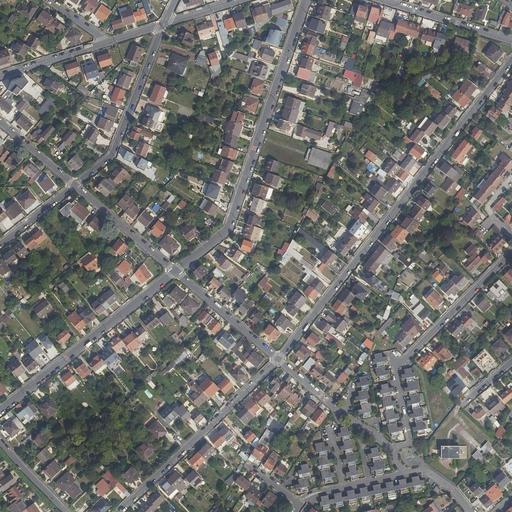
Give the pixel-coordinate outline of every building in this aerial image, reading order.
[(93,0),(87,0),(83,7),(87,10),(88,9),(89,8),(94,12),(99,4),(93,0)] [(142,0),(147,15),(152,14),(147,0),(142,0)] [(287,10),(291,9),(293,8),(290,0),(280,3),(283,12),(287,10)] [(140,12),(133,14),(136,22),(147,18),(144,10),(141,1),(137,3),(140,12)] [(273,15),(273,16),(287,21),(288,17),(278,13),(274,2),(271,3),(275,15),(273,15)] [(473,8),(455,2),(452,11),(470,17),(473,8)] [(252,9),(259,30),(269,20),(270,20),(273,16),(273,15),(269,3),(265,4),(265,5),(252,9)] [(19,11),(30,19),(37,8),(32,4),(28,9),(22,5),(19,11)] [(336,14),(337,10),(327,7),(320,4),(315,17),(327,21),(330,14),(331,14),(332,15),(333,15),(334,13),(336,14)] [(365,17),(368,18),(371,10),(367,8),(368,6),(360,4),(359,6),(357,12),(356,17),(355,18),(355,19),(363,21),(365,17)] [(481,8),(477,7),(474,16),(480,18),(479,20),(482,21),(483,19),(484,19),(487,8),(486,8),(486,6),(484,5),(483,7),(482,7),(481,8)] [(99,18),(104,22),(111,13),(102,6),(95,15),(99,18)] [(377,20),(378,21),(381,10),(372,8),(369,18),(373,19),(372,21),(376,23),(377,20)] [(124,26),(136,22),(133,14),(132,10),(120,13),(122,19),(124,26)] [(37,19),(47,26),(52,18),(43,11),(37,19)] [(237,29),(247,26),(243,13),(233,16),(234,18),(237,27),(237,29)] [(511,15),(507,13),(505,19),(501,25),(506,27),(511,15)] [(8,21),(13,24),(17,17),(13,14),(8,21)] [(56,20),(53,18),(46,27),(55,34),(58,30),(61,32),(64,28),(55,21),(56,20)] [(228,30),(237,27),(234,18),(232,19),(229,20),(226,21),(227,24),(226,25),(228,30)] [(122,19),(111,22),(114,30),(125,26),(124,26),(122,19)] [(310,23),(309,28),(319,31),(323,32),(326,25),(321,23),(322,22),(313,19),(312,23),(310,23)] [(395,31),(405,33),(407,24),(408,23),(399,21),(397,25),(393,24),(393,25),(392,26),(389,38),(388,38),(393,39),(395,31)] [(199,37),(215,32),(212,22),(196,27),(199,37)] [(224,44),(228,43),(222,22),(217,23),(224,44)] [(392,26),(380,23),(379,27),(377,34),(383,36),(389,38),(392,26)] [(405,34),(417,38),(420,28),(407,24),(405,33),(405,34)] [(370,42),(374,43),(376,37),(377,34),(379,27),(375,25),(373,31),(370,42)] [(75,31),(72,28),(66,37),(73,42),(77,42),(81,35),(75,31)] [(437,32),(431,30),(431,32),(428,31),(423,29),(421,38),(434,43),(434,41),(437,32)] [(282,34),(270,30),(268,38),(267,38),(265,43),(278,47),(282,34)] [(188,40),(190,34),(182,31),(178,42),(191,47),(193,41),(191,40),(188,40)] [(309,32),(307,37),(309,38),(308,43),(315,45),(318,35),(309,32)] [(447,35),(437,32),(434,41),(444,44),(447,35)] [(33,35),(26,46),(30,48),(34,51),(41,40),(38,38),(33,35)] [(456,37),(453,47),(460,49),(459,51),(464,53),(468,41),(456,37)] [(261,47),(262,42),(255,39),(251,38),(249,42),(254,43),(252,48),(260,51),(262,47),(261,47)] [(24,58),(30,48),(26,46),(18,41),(12,51),(24,58)] [(315,51),(318,52),(319,48),(304,44),(301,52),(312,56),(313,53),(314,48),(315,49),(315,51)] [(139,55),(142,48),(133,45),(127,59),(132,61),(130,65),(136,68),(141,56),(139,55)] [(493,45),(485,55),(494,62),(502,53),(493,45)] [(235,48),(227,56),(229,60),(232,56),(236,53),(238,51),(235,48)] [(265,50),(261,59),(271,63),(274,53),(265,50)] [(7,51),(0,52),(0,65),(10,62),(7,51)] [(245,51),(244,55),(249,57),(255,59),(257,54),(245,51)] [(212,67),(209,67),(212,76),(212,75),(215,72),(222,66),(219,64),(216,53),(208,56),(212,67)] [(110,54),(98,58),(101,68),(113,64),(110,54)] [(174,55),(172,61),(185,66),(187,60),(174,55)] [(203,62),(208,64),(205,57),(199,55),(197,60),(203,62)] [(310,71),(314,59),(304,56),(300,68),(310,71)] [(346,64),(344,70),(347,71),(351,72),(352,70),(355,60),(351,58),(349,65),(346,64)] [(185,68),(185,66),(172,61),(172,62),(170,61),(167,69),(180,74),(182,67),(185,68)] [(483,73),(491,79),(495,74),(478,61),(474,66),(483,73)] [(77,62),(73,63),(73,64),(65,67),(69,79),(76,76),(75,74),(80,72),(77,62)] [(264,79),(265,80),(269,68),(254,63),(251,75),(264,79)] [(215,78),(226,67),(223,66),(222,66),(215,72),(212,75),(215,78)] [(88,80),(89,80),(100,76),(99,73),(97,67),(85,71),(88,80)] [(308,81),(308,80),(311,71),(310,71),(300,68),(297,77),(308,81)] [(118,84),(127,88),(134,73),(124,69),(122,74),(124,75),(119,81),(118,84)] [(311,71),(308,80),(313,82),(317,73),(311,71)] [(357,74),(353,86),(360,88),(364,76),(357,74)] [(263,82),(264,79),(251,75),(250,78),(254,79),(250,90),(261,94),(264,83),(263,82)] [(63,84),(49,76),(44,86),(50,90),(50,91),(55,93),(58,87),(61,88),(63,84)] [(100,76),(89,80),(90,83),(98,80),(99,85),(102,82),(101,80),(100,76)] [(404,79),(392,76),(388,87),(403,82),(404,79)] [(16,82),(10,84),(8,90),(21,99),(24,96),(19,93),(22,91),(29,83),(25,79),(21,81),(20,80),(16,82)] [(469,98),(477,88),(477,87),(468,80),(460,91),(469,98)] [(511,100),(511,81),(507,87),(508,88),(503,94),(504,95),(511,100)] [(313,98),(316,88),(304,83),(301,94),(313,98)] [(382,86),(375,84),(374,87),(372,92),(381,89),(382,86)] [(77,89),(87,96),(91,92),(80,85),(79,86),(77,89)] [(166,89),(156,85),(150,100),(160,104),(166,89)] [(123,99),(125,91),(111,86),(110,90),(115,92),(113,95),(116,96),(116,98),(119,99),(119,98),(123,99)] [(438,98),(441,94),(431,86),(428,90),(438,98)] [(359,99),(358,102),(365,104),(372,92),(365,90),(363,89),(359,99)] [(29,103),(33,98),(22,91),(19,93),(24,96),(21,99),(23,100),(29,103)] [(368,106),(377,96),(372,92),(365,104),(368,106)] [(257,101),(258,97),(249,94),(245,93),(242,101),(247,102),(244,109),(255,112),(258,101),(257,101)] [(463,107),(469,99),(462,93),(455,101),(463,107)] [(509,108),(511,104),(511,100),(504,95),(500,100),(501,101),(497,107),(503,112),(506,114),(510,108),(509,108)] [(51,96),(38,111),(44,117),(57,102),(51,96)] [(2,98),(0,100),(0,106),(8,114),(13,108),(2,98)] [(289,98),(286,106),(298,111),(299,111),(301,112),(304,103),(301,102),(289,98)] [(23,100),(16,108),(21,112),(29,103),(23,100)] [(355,108),(362,111),(365,104),(358,102),(357,102),(355,108)] [(113,122),(118,109),(105,103),(103,106),(109,108),(105,119),(113,122)] [(295,124),(299,111),(298,111),(286,106),(281,120),(288,122),(292,123),(295,124)] [(153,120),(157,121),(161,111),(150,107),(148,111),(146,117),(153,120)] [(450,107),(444,114),(451,119),(457,112),(450,107)] [(493,107),(488,114),(495,120),(501,113),(493,107)] [(241,125),(244,114),(235,110),(231,122),(242,126),(242,125),(241,125)] [(443,130),(451,119),(444,114),(442,112),(433,123),(437,126),(438,127),(443,130)] [(408,113),(405,118),(412,123),(415,119),(408,113)] [(22,115),(16,123),(27,132),(34,124),(22,115)] [(113,126),(114,123),(113,122),(105,119),(101,117),(98,128),(109,132),(112,126),(113,126)] [(155,130),(159,131),(162,125),(157,123),(158,122),(157,121),(153,120),(146,117),(145,117),(142,125),(150,128),(155,130)] [(286,128),(288,122),(281,120),(280,119),(277,127),(285,130),(286,128)] [(429,137),(437,126),(433,123),(429,119),(423,126),(421,124),(418,128),(425,134),(429,137)] [(238,138),(242,126),(231,122),(229,122),(225,133),(228,134),(238,138)] [(326,135),(330,136),(335,123),(330,122),(326,135)] [(84,138),(91,127),(87,125),(80,136),(84,138)] [(141,130),(142,129),(134,126),(130,138),(138,141),(140,134),(151,139),(153,135),(141,130)] [(307,135),(309,129),(300,126),(297,136),(305,138),(306,135),(307,135)] [(437,126),(429,137),(430,138),(438,127),(437,126)] [(40,135),(39,134),(38,133),(37,132),(36,131),(32,135),(36,138),(37,140),(40,143),(44,139),(45,140),(54,130),(50,127),(44,134),(42,132),(41,133),(40,132),(40,133),(41,134),(40,135)] [(93,144),(100,133),(91,127),(84,138),(87,140),(90,142),(93,144)] [(417,145),(425,134),(418,128),(409,139),(417,145)] [(476,128),(473,131),(470,135),(476,140),(482,132),(476,128)] [(59,148),(62,150),(68,144),(69,146),(77,137),(70,130),(62,139),(65,141),(59,148)] [(236,143),(238,138),(228,134),(225,143),(227,144),(226,147),(235,150),(236,147),(235,146),(236,143)] [(414,148),(408,156),(409,156),(417,162),(424,152),(416,146),(417,145),(409,139),(406,136),(404,139),(414,148)] [(464,141),(457,149),(465,155),(468,157),(474,148),(471,146),(464,141)] [(142,143),(140,142),(136,152),(145,157),(150,146),(147,145),(142,143)] [(4,150),(0,147),(0,146),(0,160),(2,162),(9,153),(4,149),(4,150)] [(235,160),(238,151),(235,150),(226,147),(224,146),(223,150),(220,149),(218,154),(221,155),(235,160)] [(312,150),(308,161),(308,163),(326,170),(331,155),(312,148),(312,150)] [(392,155),(399,160),(403,154),(396,149),(392,155)] [(459,162),(465,155),(457,149),(451,157),(459,162)] [(124,150),(121,158),(129,162),(132,154),(124,150)] [(372,162),(376,156),(368,150),(364,156),(372,162)] [(404,163),(409,156),(408,156),(405,153),(400,160),(404,163)] [(8,166),(14,170),(23,160),(17,155),(16,156),(13,154),(1,167),(6,171),(8,168),(7,167),(8,166)] [(76,155),(68,162),(77,171),(84,164),(76,155)] [(130,164),(143,169),(147,161),(133,155),(130,164)] [(465,155),(459,162),(462,165),(466,160),(468,161),(470,159),(469,158),(468,157),(465,155)] [(404,163),(401,167),(402,168),(408,173),(417,162),(409,156),(404,163)] [(511,162),(506,157),(503,161),(502,161),(499,165),(508,172),(511,169),(510,169),(511,167),(511,162)] [(231,171),(234,162),(223,159),(219,171),(227,174),(229,174),(230,171),(231,171)] [(275,176),(279,162),(269,159),(265,172),(269,174),(275,176)] [(27,167),(25,169),(24,171),(35,181),(42,173),(30,163),(27,167)] [(444,164),(439,170),(447,176),(452,169),(444,164)] [(459,175),(462,171),(455,165),(452,169),(458,174),(459,175)] [(506,176),(508,172),(499,165),(495,169),(496,170),(493,173),(502,180),(503,181),(505,178),(504,177),(505,175),(506,176)] [(119,166),(109,177),(118,184),(124,177),(127,173),(119,166)] [(336,169),(332,166),(326,178),(328,180),(336,169)] [(383,171),(389,176),(393,171),(386,167),(383,171)] [(404,182),(410,174),(408,173),(402,168),(396,176),(404,182)] [(449,177),(453,181),(458,174),(452,169),(447,176),(449,177)] [(21,173),(19,170),(12,178),(15,180),(21,173)] [(223,185),(227,174),(219,171),(216,170),(212,182),(223,185)] [(490,177),(487,182),(495,188),(498,185),(497,185),(499,183),(499,184),(502,180),(493,173),(492,173),(489,177),(490,177)] [(277,187),(280,177),(275,176),(269,174),(266,183),(277,187)] [(380,186),(382,184),(372,175),(370,178),(376,183),(380,186)] [(450,196),(458,185),(453,181),(449,177),(446,181),(447,182),(442,189),(450,196)] [(15,180),(12,178),(7,184),(9,186),(12,183),(13,183),(15,181),(15,180)] [(48,178),(40,185),(46,192),(54,185),(48,178)] [(395,193),(401,185),(392,178),(386,186),(384,189),(386,191),(387,192),(390,194),(392,191),(395,193)] [(95,188),(106,198),(113,189),(103,180),(101,183),(100,182),(95,188)] [(431,197),(439,187),(431,181),(423,191),(431,197)] [(487,182),(486,181),(480,189),(480,190),(488,196),(491,193),(490,193),(492,191),(493,192),(496,189),(495,188),(487,182)] [(369,191),(379,199),(386,191),(384,189),(380,186),(376,183),(369,191)] [(210,184),(206,195),(216,199),(219,188),(210,184)] [(265,198),(268,188),(256,184),(252,194),(265,198)] [(488,196),(480,190),(474,198),(476,199),(472,204),(478,210),(482,205),(485,201),(484,201),(486,199),(488,196)] [(381,200),(387,192),(386,191),(379,199),(381,200)] [(29,192),(18,200),(25,209),(36,200),(29,192)] [(368,201),(363,208),(369,213),(370,213),(379,202),(368,194),(364,198),(368,201)] [(119,203),(127,210),(132,204),(133,202),(125,195),(119,203)] [(421,197),(416,204),(417,205),(425,211),(426,210),(430,213),(433,209),(432,208),(433,206),(431,204),(421,197)] [(260,214),(265,201),(255,198),(254,202),(252,207),(251,211),(260,214)] [(500,206),(506,201),(502,198),(497,203),(492,209),(495,212),(500,206)] [(213,216),(218,207),(209,201),(205,199),(199,207),(203,210),(213,216)] [(83,221),(90,213),(75,200),(73,202),(76,205),(71,211),(73,212),(70,215),(76,219),(77,217),(83,221)] [(327,200),(322,206),(333,215),(338,209),(327,200)] [(161,208),(164,211),(170,204),(167,201),(161,208)] [(178,206),(184,210),(189,205),(183,201),(178,206)] [(76,205),(73,202),(71,204),(69,202),(59,211),(66,219),(70,215),(73,212),(71,211),(76,205)] [(11,221),(23,211),(16,203),(13,205),(14,206),(8,211),(7,210),(4,212),(8,217),(11,221)] [(139,210),(132,204),(127,210),(125,212),(133,218),(139,210)] [(417,223),(426,212),(425,211),(417,205),(414,208),(415,209),(409,216),(417,223)] [(359,212),(352,206),(347,213),(353,217),(356,220),(359,222),(363,225),(366,222),(365,221),(367,218),(366,217),(359,212)] [(359,212),(366,217),(369,213),(363,208),(359,212)] [(469,215),(461,223),(466,227),(468,225),(471,228),(476,222),(480,216),(473,209),(468,214),(469,215)] [(153,219),(144,211),(137,219),(146,227),(153,219)] [(92,215),(90,213),(83,221),(85,224),(92,215)] [(203,217),(206,215),(203,214),(198,218),(199,219),(196,222),(204,231),(207,229),(208,230),(214,225),(209,219),(206,221),(203,217)] [(95,218),(93,215),(92,215),(85,224),(83,227),(86,229),(87,228),(89,226),(95,218)] [(250,215),(247,224),(248,225),(255,227),(258,218),(250,215)] [(410,235),(418,224),(417,223),(409,216),(408,216),(400,227),(408,233),(410,235)] [(105,225),(95,218),(89,226),(94,230),(98,233),(105,225)] [(151,231),(159,237),(166,228),(159,222),(151,231)] [(359,222),(350,233),(358,239),(366,228),(363,225),(359,222)] [(200,234),(191,223),(180,231),(187,240),(195,234),(197,237),(200,234)] [(323,224),(321,227),(330,234),(332,231),(323,224)] [(390,236),(398,225),(397,224),(388,235),(390,236)] [(248,225),(244,237),(247,238),(256,242),(261,229),(255,227),(248,225)] [(400,244),(408,233),(400,227),(398,225),(390,236),(396,241),(400,244)] [(491,229),(496,234),(500,231),(494,225),(491,229)] [(321,252),(325,247),(299,227),(297,232),(321,252)] [(39,231),(32,237),(38,245),(46,239),(39,231)] [(479,231),(474,235),(479,241),(484,236),(479,231)] [(349,249),(358,239),(350,233),(342,244),(349,249)] [(389,249),(396,241),(390,236),(388,235),(382,243),(389,249)] [(496,253),(505,243),(498,236),(489,246),(496,253)] [(31,250),(38,245),(32,237),(25,243),(31,250)] [(173,254),(177,250),(176,249),(178,246),(167,237),(160,245),(166,251),(168,249),(173,254)] [(255,249),(257,242),(256,242),(247,238),(246,241),(244,240),(242,249),(250,252),(252,247),(255,249)] [(123,251),(125,253),(129,250),(126,248),(127,247),(119,240),(112,248),(113,248),(110,252),(117,258),(123,251)] [(293,249),(297,243),(293,240),(290,244),(287,249),(286,252),(292,256),(307,268),(311,271),(314,268),(302,258),(303,256),(293,249)] [(21,258),(28,252),(21,243),(13,248),(21,258)] [(344,256),(349,249),(342,244),(337,250),(344,256)] [(475,252),(478,250),(476,248),(472,245),(465,251),(470,257),(468,259),(470,261),(465,266),(472,272),(483,262),(485,263),(492,256),(488,252),(486,254),(485,253),(484,255),(484,256),(481,259),(475,252)] [(229,250),(226,254),(237,261),(242,253),(233,247),(230,251),(229,250)] [(378,249),(372,257),(381,264),(387,256),(378,249)] [(420,259),(426,253),(424,250),(417,256),(420,259)] [(10,251),(4,256),(12,267),(19,261),(10,251)] [(329,268),(337,257),(330,251),(324,258),(321,261),(323,263),(327,266),(329,268)] [(284,266),(292,256),(286,252),(283,255),(278,261),(284,266)] [(89,272),(101,262),(95,255),(94,253),(81,263),(89,272)] [(226,269),(231,263),(223,256),(217,262),(226,269)] [(409,263),(407,261),(400,256),(397,259),(408,268),(413,262),(411,261),(409,263)] [(372,274),(381,264),(372,257),(363,267),(368,271),(372,274)] [(1,259),(0,260),(0,272),(2,276),(10,270),(1,259)] [(416,264),(413,262),(408,268),(413,271),(416,267),(414,266),(416,264)] [(123,263),(118,268),(126,275),(127,273),(126,272),(129,269),(123,263)] [(322,272),(327,266),(323,263),(318,269),(322,272)] [(147,268),(142,264),(135,273),(142,283),(150,276),(145,269),(147,268)] [(202,266),(194,273),(200,279),(207,272),(202,266)] [(439,282),(445,276),(437,267),(435,269),(437,271),(432,276),(439,282)] [(212,272),(220,279),(223,274),(216,268),(212,272)] [(315,279),(318,276),(311,271),(307,268),(304,271),(307,274),(303,280),(309,286),(318,293),(324,285),(315,279)] [(372,274),(368,271),(366,275),(365,276),(364,275),(361,279),(373,288),(376,283),(377,284),(380,280),(378,279),(372,274)] [(120,281),(122,280),(114,272),(111,275),(118,284),(122,289),(125,285),(120,281)] [(455,277),(451,281),(460,291),(466,285),(465,284),(467,282),(460,276),(457,279),(455,277)] [(212,287),(217,291),(222,284),(214,278),(207,285),(211,288),(212,287)] [(122,289),(124,291),(132,282),(129,280),(127,282),(125,285),(122,289)] [(264,291),(267,293),(272,288),(266,284),(262,280),(259,284),(266,290),(264,291)] [(494,287),(493,286),(489,289),(491,291),(487,295),(493,301),(497,297),(499,298),(501,296),(504,299),(508,294),(505,292),(508,289),(499,280),(495,283),(497,285),(494,287)] [(51,281),(41,288),(42,290),(52,282),(51,281)] [(453,292),(456,295),(460,291),(451,281),(442,290),(448,297),(451,294),(453,292)] [(352,290),(350,292),(354,296),(361,301),(369,290),(359,282),(357,285),(356,285),(355,285),(353,287),(353,288),(352,290)] [(65,283),(59,287),(64,293),(70,289),(65,283)] [(313,300),(318,293),(309,286),(303,293),(313,300)] [(170,295),(180,303),(186,296),(176,287),(170,295)] [(221,296),(227,301),(230,298),(233,294),(224,287),(217,294),(220,296),(221,296)] [(233,294),(230,298),(234,300),(235,299),(240,304),(247,296),(238,288),(233,294)] [(346,306),(354,296),(350,292),(346,289),(338,300),(346,306)] [(111,290),(98,300),(105,309),(118,299),(111,290)] [(299,310),(307,300),(297,292),(290,302),(293,304),(299,310)] [(393,292),(391,299),(398,302),(400,294),(393,292)] [(434,292),(426,299),(435,308),(443,301),(434,292)] [(30,294),(20,302),(23,305),(33,298),(30,294)] [(165,297),(163,301),(169,309),(173,304),(165,297)] [(414,305),(419,301),(415,297),(410,301),(414,305)] [(482,311),(489,304),(483,297),(475,304),(482,311)] [(189,298),(182,307),(192,315),(199,307),(189,298)] [(98,315),(105,309),(98,300),(91,306),(98,315)] [(247,304),(244,301),(238,308),(245,314),(251,307),(254,303),(250,300),(247,304)] [(341,314),(346,306),(338,300),(332,307),(341,314)] [(46,301),(34,310),(41,318),(53,309),(46,301)] [(20,302),(10,310),(13,313),(23,305),(20,302)] [(297,313),(299,310),(293,304),(287,312),(293,317),(294,315),(297,313)] [(489,304),(482,311),(485,313),(491,306),(489,304)] [(182,315),(176,307),(171,312),(177,319),(182,315)] [(92,321),(96,318),(89,308),(79,316),(86,325),(92,320),(92,321)] [(425,308),(417,315),(423,320),(430,313),(425,308)] [(198,319),(206,326),(213,318),(204,311),(198,319)] [(250,319),(257,324),(262,318),(263,317),(257,311),(250,319)] [(475,316),(474,315),(471,312),(470,311),(463,317),(466,319),(465,320),(468,323),(475,316)] [(79,331),(86,325),(79,316),(75,312),(68,318),(79,331)] [(168,312),(158,320),(160,322),(164,327),(174,319),(168,312)] [(149,331),(160,322),(158,320),(158,319),(154,314),(143,323),(149,331)] [(333,324),(331,326),(331,327),(340,334),(344,329),(348,324),(342,320),(338,316),(336,319),(329,314),(327,316),(326,318),(333,324)] [(183,315),(178,321),(185,329),(191,322),(183,315)] [(284,330),(291,322),(282,315),(276,324),(284,330)] [(345,316),(342,320),(348,324),(349,325),(351,321),(345,316)] [(221,326),(213,318),(206,326),(215,334),(221,326)] [(384,330),(393,320),(390,318),(378,331),(383,336),(386,332),(384,330)] [(412,320),(403,330),(404,332),(411,338),(421,329),(412,320)] [(327,333),(331,327),(331,326),(323,321),(320,325),(322,326),(320,329),(326,334),(327,333)] [(462,330),(463,332),(465,330),(466,328),(465,327),(458,321),(448,331),(455,338),(462,330)] [(485,325),(490,330),(493,327),(488,321),(485,325)] [(265,331),(275,340),(281,333),(270,324),(265,331)] [(138,331),(135,334),(141,341),(149,335),(142,327),(138,330),(138,331)] [(462,330),(455,338),(458,340),(465,333),(463,332),(462,330)] [(66,331),(56,339),(61,345),(71,337),(66,331)] [(226,352),(229,354),(231,351),(237,344),(235,342),(235,341),(232,338),(233,338),(228,334),(228,335),(225,332),(224,333),(222,331),(213,341),(217,343),(218,341),(228,349),(226,352)] [(133,332),(122,340),(125,344),(134,355),(145,346),(141,341),(135,334),(133,332)] [(398,341),(394,346),(399,351),(403,347),(404,347),(412,339),(411,338),(404,332),(396,340),(398,341)] [(312,333),(306,341),(314,347),(320,339),(312,333)] [(328,334),(326,338),(334,344),(338,348),(341,344),(328,334)] [(38,340),(46,350),(53,344),(45,335),(38,340)] [(118,336),(108,344),(111,346),(116,353),(125,344),(122,340),(118,336)] [(244,343),(240,340),(237,344),(231,351),(234,353),(237,357),(243,363),(247,359),(254,352),(250,349),(244,357),(239,353),(242,349),(240,347),(244,343)] [(500,340),(491,347),(499,356),(507,349),(500,340)] [(35,341),(25,349),(34,359),(43,352),(35,341)] [(312,352),(303,345),(296,353),(305,360),(312,352)] [(111,346),(99,355),(106,364),(107,366),(119,357),(116,353),(111,346)] [(441,346),(434,353),(439,358),(440,357),(443,360),(445,358),(447,360),(451,356),(447,353),(449,351),(446,349),(445,350),(441,346)] [(484,351),(474,360),(483,370),(493,361),(484,351)] [(203,361),(209,356),(204,352),(200,357),(203,361)] [(263,359),(254,352),(247,359),(249,361),(256,367),(263,359)] [(305,360),(296,353),(295,355),(304,362),(305,360)] [(378,368),(375,369),(377,377),(379,377),(380,381),(387,380),(386,375),(390,374),(389,370),(385,371),(385,367),(384,366),(384,362),(388,361),(387,357),(383,358),(382,354),(375,355),(376,359),(373,360),(374,364),(376,364),(378,368)] [(420,363),(427,370),(434,363),(433,363),(436,360),(430,354),(427,357),(427,356),(420,363)] [(94,359),(88,364),(92,368),(95,372),(106,364),(99,355),(94,359)] [(23,364),(24,365),(32,359),(30,356),(25,360),(26,360),(23,362),(23,364)] [(455,369),(452,371),(458,378),(461,381),(468,374),(464,369),(466,367),(465,365),(468,363),(464,357),(458,362),(453,367),(455,369)] [(449,367),(456,360),(454,358),(447,364),(449,367)] [(17,378),(26,370),(18,359),(8,367),(17,378)] [(32,359),(24,365),(30,372),(38,366),(32,359)] [(317,364),(311,359),(304,367),(310,372),(317,365),(317,364)] [(168,371),(176,364),(174,361),(167,367),(166,368),(168,371)] [(83,364),(76,370),(81,376),(88,371),(83,364)] [(106,364),(95,372),(97,375),(107,366),(106,364)] [(315,375),(319,380),(320,379),(326,373),(317,365),(310,372),(310,373),(314,377),(315,375)] [(236,366),(233,369),(235,370),(231,374),(238,382),(245,375),(236,366)] [(348,367),(338,379),(342,383),(352,371),(348,367)] [(97,380),(99,378),(97,375),(95,372),(92,368),(89,370),(97,380)] [(407,383),(408,388),(404,388),(405,393),(409,392),(410,396),(411,401),(407,401),(408,406),(412,405),(413,410),(414,414),(410,414),(411,419),(415,418),(415,423),(416,427),(412,428),(414,432),(417,431),(418,436),(425,434),(424,430),(427,429),(426,425),(423,425),(422,421),(421,417),(424,416),(422,408),(420,408),(419,403),(421,403),(419,394),(417,395),(416,390),(418,390),(416,381),(414,382),(413,377),(415,377),(414,372),(412,373),(412,369),(404,370),(405,374),(401,375),(402,380),(406,379),(407,383)] [(11,384),(7,387),(13,393),(17,390),(12,383),(17,379),(10,371),(4,376),(11,384)] [(70,388),(81,380),(76,374),(73,376),(70,372),(62,378),(70,388)] [(336,380),(327,372),(326,373),(320,379),(330,387),(336,380)] [(271,389),(275,392),(283,383),(276,377),(271,383),(274,386),(271,389)] [(361,405),(362,410),(358,410),(359,415),(362,414),(364,418),(371,417),(370,412),(372,412),(370,403),(368,404),(367,399),(369,399),(367,390),(369,390),(368,385),(370,385),(369,380),(367,381),(367,377),(359,378),(360,382),(356,383),(357,387),(361,387),(362,391),(358,392),(359,396),(355,397),(356,402),(360,401),(361,405)] [(208,397),(208,398),(218,388),(217,387),(209,378),(199,388),(208,397)] [(455,397),(467,387),(461,381),(458,378),(455,381),(459,386),(451,392),(455,397)] [(226,379),(217,387),(218,388),(224,394),(233,386),(226,379)] [(49,389),(53,392),(60,385),(57,382),(49,389)] [(92,383),(87,388),(90,392),(95,387),(92,383)] [(203,401),(208,397),(199,388),(195,383),(190,388),(194,392),(189,397),(198,407),(203,402),(203,401)] [(380,390),(381,395),(383,394),(384,399),(382,399),(384,408),(386,407),(387,412),(385,412),(386,421),(388,421),(389,425),(387,425),(389,434),(391,433),(392,438),(399,436),(398,432),(402,431),(401,427),(397,427),(397,423),(396,419),(400,418),(399,414),(395,414),(394,410),(393,406),(397,405),(396,400),(392,401),(391,397),(390,392),(394,392),(393,388),(393,387),(389,388),(388,384),(381,385),(382,390),(380,390)] [(287,385),(280,393),(288,399),(293,392),(294,391),(287,385)] [(263,389),(254,398),(262,406),(271,398),(271,397),(263,389)] [(299,397),(293,392),(288,399),(287,400),(294,407),(300,400),(298,398),(299,397)] [(504,394),(500,397),(505,404),(509,401),(504,394)] [(49,399),(39,407),(48,418),(58,410),(49,399)] [(496,399),(486,407),(487,408),(489,410),(493,415),(503,407),(496,399)] [(251,400),(244,406),(246,408),(251,414),(253,415),(259,409),(251,400)] [(305,408),(313,413),(318,407),(310,401),(305,408)] [(35,418),(40,413),(31,402),(28,404),(28,407),(24,410),(31,418),(33,416),(35,418)] [(29,422),(32,420),(31,418),(24,410),(20,404),(16,407),(20,413),(17,415),(20,419),(23,417),(29,422)] [(169,423),(178,415),(170,406),(161,414),(169,423)] [(472,414),(475,418),(478,416),(479,418),(485,413),(483,412),(484,411),(481,407),(479,410),(478,409),(476,410),(476,412),(475,413),(474,412),(472,414)] [(115,408),(108,415),(111,419),(117,411),(115,408)] [(197,424),(204,418),(197,410),(192,415),(185,408),(178,415),(185,422),(190,417),(197,424)] [(245,419),(251,414),(246,408),(239,414),(240,414),(238,417),(245,425),(248,422),(245,419)] [(278,412),(288,422),(290,418),(280,408),(278,412)] [(313,413),(305,408),(301,413),(309,419),(313,413)] [(494,416),(493,415),(489,410),(487,408),(484,411),(483,412),(485,413),(479,418),(482,421),(485,423),(494,416)] [(270,409),(267,412),(271,416),(273,419),(276,415),(270,409)] [(10,419),(15,415),(11,410),(6,414),(10,419)] [(318,410),(312,420),(319,425),(326,415),(318,410)] [(271,416),(264,427),(266,430),(273,419),(271,416)] [(296,419),(292,416),(290,418),(288,422),(292,425),(296,419)] [(17,426),(21,423),(17,418),(5,428),(12,437),(20,430),(17,426)] [(159,434),(164,430),(156,421),(148,428),(157,439),(161,435),(159,434)] [(288,431),(292,425),(288,422),(284,429),(288,431)] [(263,426),(257,437),(260,441),(266,430),(264,427),(263,426)] [(225,427),(218,433),(225,440),(225,441),(232,435),(225,427)] [(337,434),(338,438),(342,437),(343,441),(344,446),(340,447),(341,451),(345,450),(346,454),(346,455),(347,459),(343,460),(344,464),(348,463),(349,467),(350,472),(346,473),(347,477),(351,476),(351,481),(359,479),(358,475),(360,474),(359,470),(357,470),(356,466),(355,462),(357,461),(355,453),(353,453),(352,449),(354,448),(352,439),(350,440),(349,436),(351,435),(350,431),(348,431),(347,427),(340,428),(341,433),(337,434)] [(161,435),(157,439),(159,440),(167,433),(164,430),(159,434),(161,435)] [(249,443),(256,437),(250,431),(243,437),(249,443)] [(48,439),(42,432),(37,436),(34,438),(33,439),(39,447),(48,439)] [(217,448),(225,440),(218,433),(217,433),(210,440),(217,448)] [(22,442),(25,446),(33,439),(34,438),(31,435),(22,442)] [(149,455),(155,449),(147,440),(136,450),(145,460),(148,457),(149,456),(149,455)] [(320,457),(318,458),(320,466),(322,466),(323,470),(321,471),(322,479),(324,479),(325,484),(333,482),(332,477),(335,477),(334,472),(331,473),(330,469),(330,468),(329,464),(333,463),(332,459),(328,460),(327,456),(327,455),(326,451),(330,450),(329,446),(325,447),(324,442),(315,445),(317,453),(319,453),(320,457)] [(128,458),(130,456),(119,443),(116,446),(128,458)] [(204,460),(215,450),(208,443),(202,449),(198,453),(204,460)] [(268,449),(258,443),(253,451),(252,453),(258,456),(257,457),(261,460),(268,449)] [(493,448),(487,443),(481,449),(487,454),(490,452),(493,448)] [(441,460),(460,459),(460,447),(441,447),(441,460)] [(52,456),(44,448),(37,455),(45,463),(52,456)] [(370,468),(371,472),(375,471),(376,475),(383,474),(383,470),(385,469),(383,460),(381,461),(380,457),(382,456),(381,451),(379,452),(378,448),(371,449),(371,454),(368,454),(369,459),(372,458),(373,462),(374,467),(370,468)] [(149,456),(148,457),(149,458),(157,450),(155,449),(149,455),(149,456)] [(485,457),(478,451),(473,456),(480,462),(485,457)] [(242,452),(238,455),(246,462),(248,459),(248,458),(242,452)] [(196,469),(205,460),(204,460),(198,453),(188,461),(196,469)] [(74,455),(67,461),(70,465),(77,459),(74,455)] [(489,459),(486,455),(485,457),(480,462),(479,463),(482,466),(489,459)] [(276,463),(269,458),(264,465),(271,470),(276,463)] [(54,461),(45,470),(52,478),(61,469),(54,461)] [(288,469),(279,464),(274,471),(283,477),(288,469)] [(304,479),(298,480),(299,484),(295,485),(296,489),(300,488),(301,493),(308,491),(307,487),(309,486),(307,478),(311,477),(310,473),(312,472),(311,468),(309,468),(308,464),(301,466),(302,470),(298,471),(299,475),(303,474),(304,479)] [(132,467),(124,475),(131,484),(140,475),(132,467)] [(96,486),(99,489),(105,495),(118,482),(115,478),(111,474),(108,471),(104,474),(112,483),(107,487),(104,484),(103,485),(100,482),(96,486)] [(230,486),(238,474),(234,471),(226,483),(230,486)] [(193,472),(186,479),(194,488),(202,480),(193,472)] [(75,481),(71,477),(67,473),(56,484),(64,492),(66,491),(73,483),(75,481)] [(502,473),(494,480),(501,489),(509,482),(502,473)] [(176,474),(173,477),(169,481),(176,489),(178,491),(180,492),(185,487),(182,483),(183,481),(176,474)] [(11,475),(1,483),(6,489),(16,482),(11,475)] [(235,482),(239,485),(244,478),(239,475),(235,482)] [(420,480),(419,476),(412,478),(412,482),(411,482),(407,483),(406,479),(399,481),(400,485),(398,485),(394,486),(393,482),(386,483),(387,488),(385,488),(381,489),(380,485),(373,486),(374,490),(372,491),(368,492),(367,487),(360,489),(361,493),(359,494),(355,494),(354,490),(347,492),(348,496),(346,496),(342,497),(341,493),(334,494),(335,499),(333,499),(329,500),(328,496),(321,497),(322,502),(320,502),(321,506),(323,506),(324,510),(331,509),(330,504),(334,503),(336,503),(337,508),(344,506),(343,501),(347,500),(349,500),(350,505),(357,503),(356,499),(360,498),(362,497),(363,502),(370,501),(369,496),(373,495),(375,495),(376,499),(383,498),(382,493),(386,492),(388,492),(389,496),(396,495),(395,490),(399,489),(400,489),(401,494),(409,492),(408,488),(411,487),(414,486),(414,491),(422,489),(421,485),(424,484),(423,480),(420,480)] [(239,485),(247,491),(252,484),(244,478),(239,485)] [(169,496),(176,489),(169,481),(161,488),(169,496)] [(81,492),(73,483),(66,491),(73,499),(81,492)] [(20,488),(17,484),(7,492),(11,497),(8,499),(8,502),(11,505),(19,499),(24,495),(21,490),(20,491),(18,489),(20,488)] [(470,489),(478,499),(484,493),(483,492),(476,484),(470,489)] [(486,490),(483,492),(484,493),(492,502),(502,494),(494,485),(487,491),(486,490)] [(246,497),(255,504),(262,495),(252,488),(246,497)] [(169,496),(171,498),(178,491),(176,489),(169,496)] [(157,492),(149,500),(156,508),(164,500),(157,492)] [(188,492),(184,496),(189,502),(194,498),(188,492)] [(269,492),(261,503),(269,508),(275,500),(271,498),(273,495),(269,492)] [(486,508),(492,503),(492,502),(484,493),(478,499),(486,508)] [(27,509),(19,499),(11,505),(8,507),(11,511),(23,511),(26,509),(27,509)] [(104,500),(94,510),(96,511),(105,511),(111,507),(104,500)] [(139,510),(141,511),(152,511),(157,508),(156,508),(149,500),(139,510)]
